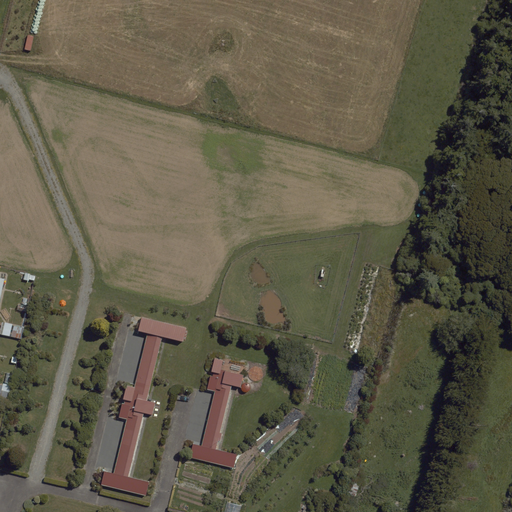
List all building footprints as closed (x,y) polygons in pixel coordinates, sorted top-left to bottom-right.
[(187,328),(141,317),(138,332),(147,334),(134,388),(126,386),(122,400),(125,400),(124,404),(123,404),(119,417),(127,419),(113,473),(104,471),(101,484),(145,495),(149,481),(129,476),(144,415),(153,417),(156,402),(147,400),(163,337),(183,342),(187,328)] [(2,322),(0,328),(0,333),(10,336),(12,324),(2,322)] [(14,325),(11,336),(21,339),(23,327),(14,325)] [(193,444),(190,457),(234,468),(237,454),(217,449),(218,441),(220,441),(222,433),(220,433),(231,386),(241,388),(244,376),(220,370),(223,361),(215,359),(212,372),(214,372),(213,376),(210,376),(206,390),(215,392),(202,446),(193,444)] [(0,385),(0,400),(6,402),(9,387),(0,385)] [(240,511),(242,505),(227,501),(224,511),(240,511)]
